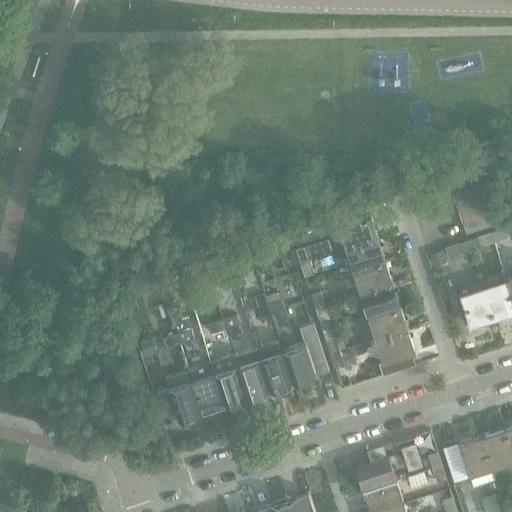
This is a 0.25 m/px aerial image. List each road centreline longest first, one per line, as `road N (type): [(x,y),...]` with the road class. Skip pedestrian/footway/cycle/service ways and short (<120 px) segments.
road 1 (residential): [(136,511),(129,489),(186,479),(461,390)]
road 2 (residential): [(461,390),(402,193)]
road 3 (unclassified): [(511,3),(358,0)]
